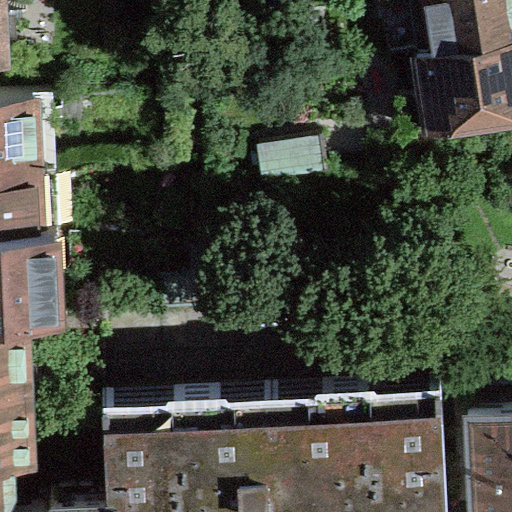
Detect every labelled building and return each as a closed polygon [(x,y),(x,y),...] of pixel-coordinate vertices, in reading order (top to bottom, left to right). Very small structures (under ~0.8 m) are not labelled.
[(511,0),(416,0),(423,41),(511,27),(511,0)] [(511,27),(423,41),(417,42),(423,82),(398,86),(403,121),(511,104),(511,27)] [(51,82),(0,84),(0,156),(54,154),(51,82)] [(263,168),(296,167),(327,162),(322,127),(259,137),(263,168)] [(0,216),(57,214),(54,154),(0,156),(0,216)] [(0,304),(26,304),(59,302),(56,250),(58,250),(57,214),(0,216),(0,304)] [(192,267),(161,268),(162,297),(222,294),(221,266),(192,267)] [(0,475),(5,475),(11,463),(10,440),(30,439),(32,437),(26,304),(0,304),(0,475)] [(444,511),(438,378),(369,382),(368,368),(323,370),(323,384),(220,389),(219,375),(174,378),(175,391),(106,395),(110,476),(111,511),(444,511)] [(473,511),(511,511),(511,396),(468,399),(473,511)] [(6,494),(5,475),(0,475),(0,511),(111,511),(110,476),(52,479),(50,481),(51,492),(6,494)]
